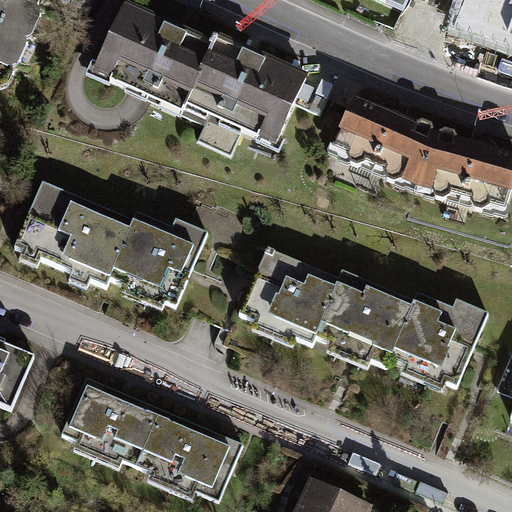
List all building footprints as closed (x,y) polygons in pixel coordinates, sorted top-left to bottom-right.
[(0,0),(0,23),(24,34),(29,21),(41,17),(36,6),(39,0),(0,0)] [(511,51),(511,0),(466,0),(455,32),(511,51)] [(147,101),(182,117),(216,40),(212,38),(209,45),(122,6),(94,70),(111,78),(109,83),(126,90),(128,86),(149,95),(147,101)] [(27,46),(24,34),(0,23),(0,86),(3,79),(13,76),(9,66),(16,51),(27,46)] [(305,79),(216,40),(182,117),(205,127),(198,142),(231,157),(241,134),(256,141),(259,136),(277,144),(305,79)] [(303,106),(324,112),(331,91),(310,84),(303,106)] [(403,180),(417,185),(435,136),(431,135),(432,130),(430,126),(421,123),(417,125),(415,128),(354,102),(333,149),(346,156),(349,164),(355,167),(365,164),(385,172),(386,180),(396,183),(403,180)] [(439,138),(435,136),(417,185),(431,191),(436,199),(444,201),(449,197),(471,201),(476,211),(484,212),(491,207),(505,211),(511,183),(511,158),(454,141),(454,138),(452,134),(447,132),(440,133),(439,138)] [(104,290),(108,281),(132,224),(41,185),(13,251),(104,290)] [(135,216),(132,224),(108,281),(175,310),(207,235),(174,221),(170,231),(135,216)] [(339,282),(267,252),(239,317),(311,347),(314,341),(339,282)] [(414,304),(342,274),(339,282),(314,341),(386,370),(390,361),(414,304)] [(232,305),(200,294),(192,316),(221,327),(226,312),(229,313),(232,305)] [(452,310),(417,296),(414,304),(390,361),(456,389),(487,315),(455,301),(452,310)] [(266,348),(228,333),(223,346),(261,361),(266,348)] [(33,357),(0,343),(0,408),(10,412),(33,357)] [(164,414),(87,381),(62,438),(140,471),(164,414)] [(218,504),(242,446),(164,414),(140,471),(218,504)] [(301,511),(363,511),(365,508),(310,483),(302,501),(306,503),(301,511)]
